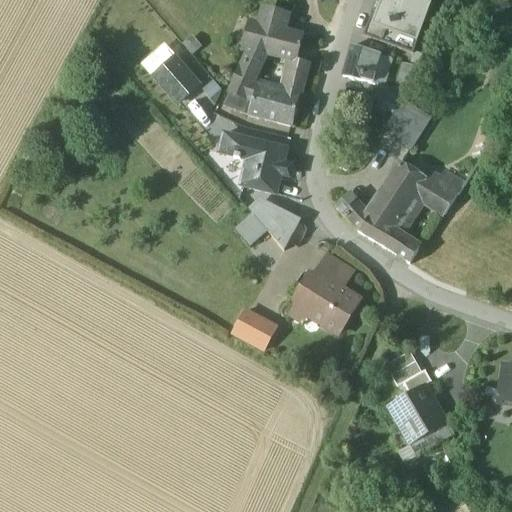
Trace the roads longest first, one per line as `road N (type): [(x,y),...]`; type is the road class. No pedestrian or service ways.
road 1 (residential): [(511,324),(374,261),(331,226),(317,202),(316,148),(334,47),(352,0)]
road 2 (track): [(300,511),(404,279)]
